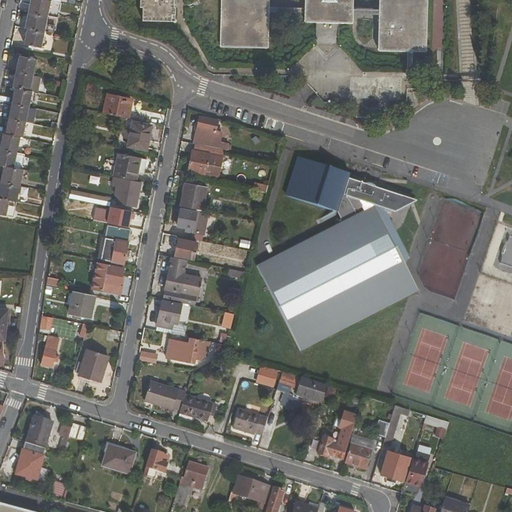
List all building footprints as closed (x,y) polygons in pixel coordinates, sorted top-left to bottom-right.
[(30,0),(28,13),(48,17),(51,1),(45,0),(30,0)] [(175,15),(175,8),(174,8),(174,0),(140,0),(140,8),(143,8),(143,21),(172,21),(172,15),(175,15)] [(268,49),(269,13),(269,7),(269,0),(304,0),(305,8),(304,13),(304,22),(353,23),(353,15),(353,9),(353,0),(379,0),(379,10),(379,15),(378,51),(427,52),(427,0),(221,0),(220,47),(268,49)] [(48,17),(28,13),(25,29),(27,29),(44,33),(48,17)] [(338,36),(338,26),(316,25),(316,35),(338,36)] [(27,29),(24,44),(41,48),(44,33),(27,29)] [(16,72),(33,76),(36,60),(19,56),(16,72)] [(16,72),(12,88),(15,88),(30,91),(33,76),(16,72)] [(30,91),(15,88),(11,105),(29,108),(32,92),(30,91)] [(109,95),(104,114),(128,119),(131,101),(118,98),(119,97),(109,95)] [(8,120),(26,123),(29,108),(11,105),(8,120)] [(199,118),(193,144),(194,144),(212,148),(213,143),(215,132),(218,122),(199,118)] [(5,134),(21,138),(23,138),(26,123),(8,120),(5,134)] [(133,123),(129,146),(146,150),(151,126),(133,123)] [(0,146),(0,149),(17,153),(21,138),(5,134),(3,134),(0,146)] [(77,153),(79,140),(73,138),(71,152),(77,153)] [(218,178),(224,151),(223,151),(221,150),(194,144),(189,171),(218,178)] [(0,165),(3,166),(14,169),(17,153),(0,149),(0,165)] [(118,154),(114,176),(123,178),(131,180),(136,181),(141,159),(118,154)] [(348,174),(300,159),(288,197),(336,211),(342,222),(257,267),(300,352),(417,289),(404,264),(408,255),(386,214),(402,206),(405,197),(347,179),(348,174)] [(0,181),(20,186),(24,171),(14,169),(3,166),(0,181)] [(122,204),(126,204),(131,180),(123,178),(121,187),(123,187),(120,200),(123,201),(122,204)] [(141,182),(136,181),(131,180),(126,204),(125,206),(136,208),(141,182)] [(20,186),(0,181),(0,197),(9,199),(17,200),(20,186)] [(185,183),(180,206),(203,211),(207,188),(185,183)] [(256,191),(266,193),(268,186),(258,183),(256,191)] [(61,190),(60,197),(94,204),(95,196),(79,192),(75,189),(67,191),(61,190)] [(0,213),(6,215),(9,199),(0,197),(0,213)] [(208,212),(203,211),(180,206),(177,226),(193,230),(193,232),(204,234),(208,212)] [(130,230),(108,226),(107,233),(129,237),(130,230)] [(111,261),(111,263),(124,266),(125,257),(129,258),(130,250),(127,249),(129,237),(107,233),(101,259),(111,261)] [(179,238),(175,257),(193,261),(197,242),(179,238)] [(163,300),(182,304),(184,304),(187,294),(197,297),(202,278),(184,274),(187,261),(171,258),(164,290),(165,291),(163,300)] [(123,268),(97,262),(92,288),(120,294),(122,286),(119,285),(123,268)] [(90,319),(95,296),(74,292),(69,315),(90,319)] [(176,331),(182,304),(163,300),(162,299),(156,326),(176,331)] [(231,326),(234,314),(228,313),(225,325),(231,326)] [(40,332),(50,333),(52,318),(42,316),(40,332)] [(59,321),(58,327),(68,329),(69,323),(59,321)] [(80,334),(85,336),(88,326),(83,324),(80,334)] [(58,362),(59,357),(55,355),(59,339),(49,337),(41,365),(51,368),(53,361),(58,362)] [(201,356),(206,358),(210,344),(192,339),(189,348),(185,346),(183,352),(188,353),(186,361),(194,364),(195,359),(200,360),(201,356)] [(86,350),(78,375),(101,383),(109,357),(86,350)] [(247,361),(240,359),(237,368),(245,370),(247,361)] [(274,389),(280,372),(263,366),(257,384),(274,389)] [(278,385),(297,391),(301,378),(282,372),(278,385)] [(313,382),(301,378),(297,391),(296,395),(322,404),(325,394),(310,390),(313,382)] [(173,409),(180,411),(185,395),(187,391),(151,381),(144,401),(173,410),(173,409)] [(310,390),(325,394),(327,386),(313,382),(310,390)] [(185,395),(180,411),(180,413),(207,421),(209,415),(213,417),(217,405),(185,395)] [(288,397),(285,406),(299,411),(302,401),(288,397)] [(395,407),(389,424),(385,438),(381,450),(389,452),(400,415),(408,417),(410,412),(395,407)] [(255,434),(262,436),(268,418),(239,409),(233,429),(254,436),(255,434)] [(333,444),(344,447),(356,414),(342,410),(336,429),(338,430),(333,444)] [(449,424),(426,417),(424,424),(446,431),(449,424)] [(34,418),(27,441),(46,447),(53,423),(34,418)] [(375,434),(385,438),(389,424),(379,421),(375,434)] [(69,439),(70,437),(73,428),(63,426),(60,436),(69,439)] [(73,428),(70,437),(83,440),(86,428),(80,426),(79,430),(73,428)] [(318,453),(344,461),(348,449),(344,447),(333,444),(334,441),(323,437),(318,453)] [(65,453),(68,442),(63,440),(59,452),(65,453)] [(351,445),(345,464),(366,470),(372,451),(366,449),(367,443),(357,440),(355,446),(351,445)] [(113,470),(120,449),(109,446),(103,466),(113,470)] [(120,449),(113,470),(129,475),(135,454),(120,449)] [(152,451),(146,468),(165,473),(168,463),(162,462),(164,455),(152,451)] [(23,452),(17,474),(36,479),(43,457),(23,452)] [(162,462),(168,463),(170,456),(164,455),(162,462)] [(403,481),(409,462),(402,460),(387,455),(381,474),(403,481)] [(428,463),(412,459),(405,482),(421,486),(428,463)] [(189,462),(184,478),(182,477),(174,503),(185,506),(188,496),(191,497),(194,489),(201,491),(209,468),(189,462)] [(236,496),(266,505),(272,487),(238,477),(232,495),(231,494),(229,501),(234,503),(236,496)] [(277,511),(284,491),(274,488),(266,511),(277,511)] [(440,511),(467,511),(470,506),(445,498),(440,511)] [(317,511),(319,510),(296,503),(292,511),(317,511)] [(324,511),(327,505),(321,503),(319,510),(317,511),(324,511)]
